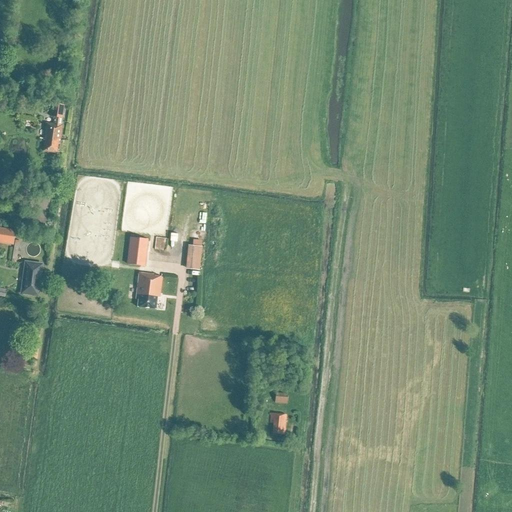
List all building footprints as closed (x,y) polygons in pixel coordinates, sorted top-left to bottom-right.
[(62,119),(64,105),(57,104),(55,118),(62,119)] [(59,141),(62,125),(45,123),(43,140),(44,141),(43,152),(56,154),(58,141),(59,141)] [(13,209),(29,211),(31,192),(16,190),(13,209)] [(0,243),(13,246),(15,231),(0,228),(0,243)] [(126,265),(145,267),(148,240),(129,238),(126,265)] [(19,241),(14,241),(11,262),(15,263),(19,241)] [(199,271),(202,247),(188,246),(185,270),(199,271)] [(24,262),(20,295),(38,297),(42,264),(24,262)] [(158,299),(160,279),(153,278),(153,276),(137,274),(135,296),(137,297),(136,309),(154,311),(155,299),(158,299)] [(286,404),(287,394),(276,393),(275,403),(286,404)] [(286,415),(270,414),(269,423),(273,424),(272,434),(284,435),(286,415)]
